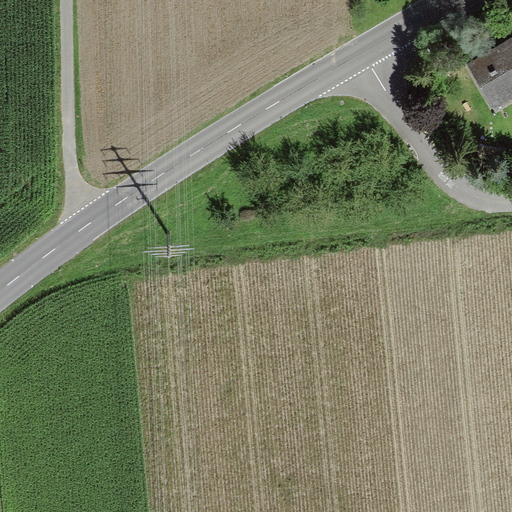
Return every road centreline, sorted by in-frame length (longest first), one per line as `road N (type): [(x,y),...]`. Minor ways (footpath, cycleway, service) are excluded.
road 1 (tertiary): [(0,289),(88,223),(361,53)]
road 2 (track): [(63,0),(68,167),(88,223)]
road 3 (residential): [(361,53),(440,175),(494,199),(511,196)]
